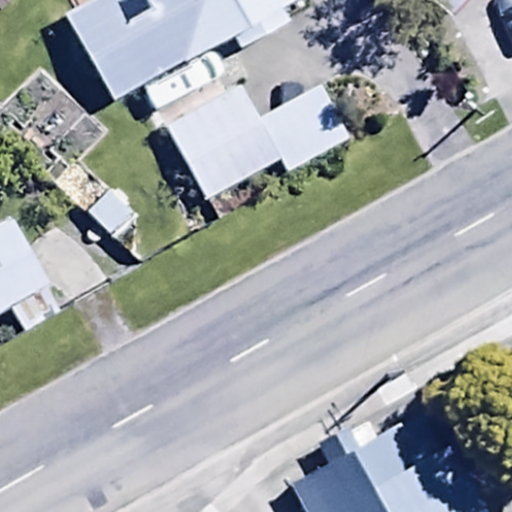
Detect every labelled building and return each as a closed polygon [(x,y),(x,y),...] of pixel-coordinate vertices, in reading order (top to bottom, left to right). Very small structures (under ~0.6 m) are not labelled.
[(93,0),(58,20),(106,106),(225,41),(231,50),(279,23),(273,13),(297,0),(93,0)] [(465,0),(414,0),(443,25),(465,0)] [(247,125),(229,92),(156,131),(200,213),(332,142),(293,70),(254,90),(267,114),(247,125)] [(0,317),(45,289),(4,225),(0,227),(0,317)] [(470,511),(423,429),(418,419),(376,443),(367,428),(314,458),(322,472),(280,496),(289,511),(470,511)]
